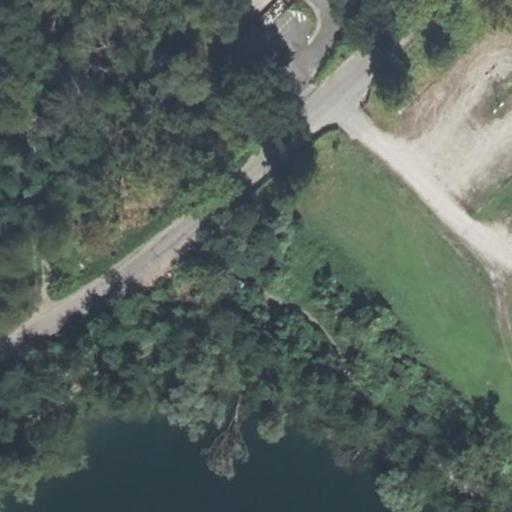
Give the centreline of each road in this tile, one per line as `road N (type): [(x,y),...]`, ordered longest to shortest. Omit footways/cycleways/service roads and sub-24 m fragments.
road 1 (unclassified): [(439,0),(173,243),(0,341)]
road 2 (track): [(234,280),(0,432)]
road 3 (track): [(33,114),(40,158),(36,320)]
